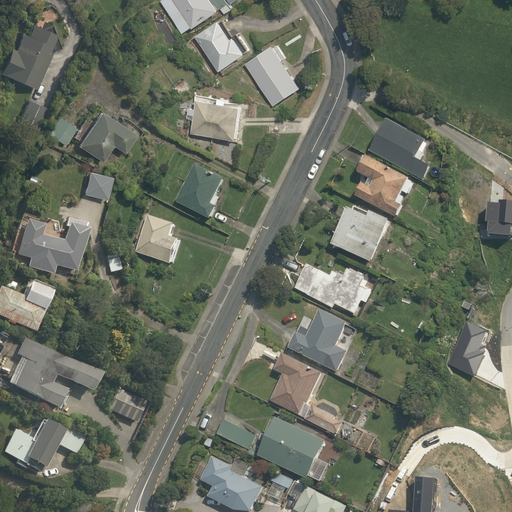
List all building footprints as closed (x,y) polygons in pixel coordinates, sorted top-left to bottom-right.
[(162,0),(186,33),(239,0),(162,0)] [(226,18),(198,35),(220,71),(251,52),(240,34),(237,36),(226,18)] [(7,76),(35,88),(52,50),(56,51),(60,41),(57,39),(58,36),(36,26),(32,36),(22,32),(8,63),(12,65),(7,76)] [(280,46),(249,65),(273,105),(304,86),(280,46)] [(224,104),(199,102),(198,108),(190,107),(189,119),(196,119),(195,133),(243,136),(246,105),(230,104),(231,97),(224,96),(224,104)] [(29,144),(47,107),(27,97),(9,134),(29,144)] [(139,133),(102,110),(78,150),(101,165),(113,145),(127,154),(139,133)] [(77,126),(61,115),(47,136),(63,148),(77,126)] [(392,121),(375,152),(425,179),(432,168),(420,161),(431,142),(392,121)] [(359,177),(352,190),(398,216),(418,182),(370,155),(360,172),(376,181),(373,185),(359,177)] [(235,182),(196,162),(178,198),(216,218),(235,182)] [(89,173),(83,195),(106,201),(111,178),(89,173)] [(373,261),(395,219),(379,211),(376,217),(356,206),(337,242),(373,261)] [(181,228),(148,216),(135,251),(182,267),(190,243),(178,238),(181,228)] [(46,223),(28,219),(18,257),(37,261),(35,270),(58,276),(60,266),(79,270),(90,224),(67,218),(61,243),(43,239),(46,223)] [(449,237),(429,227),(425,235),(445,244),(449,237)] [(345,283),(312,267),(301,291),(336,308),(338,303),(357,312),(368,289),(348,279),(345,283)] [(23,295),(2,286),(0,290),(0,317),(35,332),(54,288),(30,278),(23,295)] [(294,350),(341,373),(352,352),(339,346),(351,322),(329,311),(316,337),(304,331),(294,350)] [(10,384),(63,409),(73,388),(53,379),(56,373),(94,391),(102,374),(26,337),(18,354),(23,357),(10,384)] [(326,372),(291,352),(281,370),(289,375),(275,401),(303,416),(326,372)] [(147,399),(120,387),(110,411),(137,423),(147,399)] [(350,414),(321,399),(310,419),(339,435),(350,414)] [(77,456),(86,439),(44,416),(33,437),(17,428),(4,452),(43,473),(58,446),(77,456)] [(327,442),(278,416),(259,453),(307,479),(327,442)] [(258,435),(227,420),(219,436),(251,451),(258,435)] [(213,455),(201,478),(216,486),(211,496),(241,511),(252,511),(267,484),(213,455)] [(345,511),(348,508),(321,495),(322,494),(308,488),(295,511),(297,511),(345,511)]
